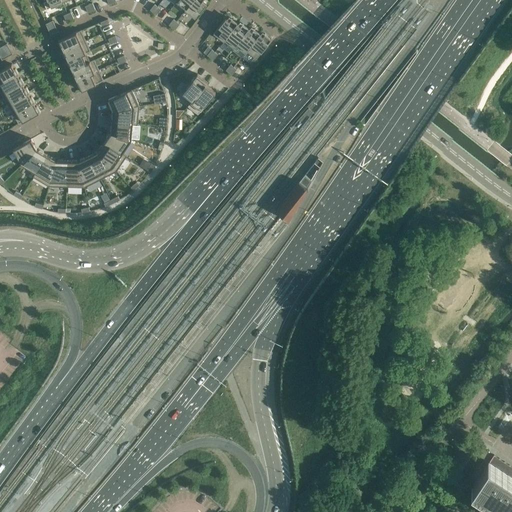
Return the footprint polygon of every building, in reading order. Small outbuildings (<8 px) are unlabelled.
[(48,0),(49,0),(44,2),(47,9),(51,8),(55,6),(55,8),(65,5),(63,2),(61,0),(48,0)] [(177,0),(176,2),(186,9),(193,0),(177,0)] [(186,9),(185,10),(195,18),(200,12),(207,3),(203,0),(193,0),(186,9)] [(223,40),(224,41),(238,23),(236,22),(236,21),(235,22),(232,19),(232,18),(231,18),(231,19),(230,21),(228,20),(228,19),(227,19),(226,18),(224,20),(223,21),(219,27),(218,27),(217,29),(214,32),(214,33),(215,34),(216,35),(217,35),(217,36),(219,37),(220,38),(221,39),(223,40)] [(46,24),(51,35),(58,31),(53,20),(46,24)] [(238,23),(224,41),(225,40),(226,41),(228,42),(228,43),(229,44),(229,43),(232,46),(234,47),(249,28),(247,27),(247,26),(247,27),(243,24),(243,23),(242,23),(242,24),(241,26),(239,25),(239,24),(238,23)] [(249,28),(234,47),(234,48),(236,45),(237,46),(239,48),(240,49),(243,51),(245,52),(260,33),(259,32),(258,32),(259,32),(258,31),(258,32),(254,29),(254,28),(254,29),(254,28),(253,29),(252,31),(250,30),(251,29),(250,29),(249,28)] [(68,35),(59,40),(60,42),(61,44),(60,44),(63,51),(64,51),(64,50),(86,40),(81,30),(68,35)] [(260,33),(245,52),(246,53),(247,51),(249,52),(249,51),(250,53),(251,54),(252,54),(254,56),(257,58),(272,39),(271,38),(270,37),(269,37),(266,34),(265,33),(265,34),(263,36),(262,35),(261,34),(260,33)] [(86,40),(64,50),(64,51),(66,54),(65,54),(68,61),(69,60),(86,52),(86,53),(91,51),(86,40)] [(0,47),(0,55),(2,60),(13,54),(7,43),(0,47)] [(86,52),(69,60),(70,64),(69,64),(72,71),(73,70),(90,62),(90,61),(86,53),(86,52)] [(90,62),(73,70),(75,73),(74,74),(77,81),(78,80),(77,79),(99,70),(94,59),(90,61),(90,62)] [(2,69),(0,70),(0,83),(18,74),(19,74),(15,67),(14,68),(13,66),(12,64),(2,69)] [(99,70),(77,79),(78,80),(79,83),(78,84),(81,89),(81,90),(83,90),(104,80),(99,70)] [(18,74),(0,83),(0,90),(2,95),(23,83),(23,84),(24,83),(21,77),(20,77),(18,74)] [(208,82),(198,74),(182,95),(192,103),(206,84),(208,82)] [(23,83),(2,95),(8,104),(28,92),(29,93),(30,92),(26,86),(25,87),(23,84),(23,83)] [(216,92),(206,84),(192,103),(189,105),(199,113),(201,110),(216,92)] [(132,89),(108,99),(113,110),(140,106),(132,89)] [(28,92),(8,104),(13,114),(34,102),(35,102),(32,95),(31,96),(29,93),(28,92)] [(34,102),(13,114),(19,124),(29,118),(39,112),(40,111),(40,110),(37,105),(36,105),(34,102)] [(113,110),(112,121),(133,124),(138,124),(139,108),(140,106),(113,110)] [(112,121),(111,132),(132,140),(133,124),(112,121)] [(111,132),(105,142),(123,153),(132,140),(111,132)] [(32,139),(13,149),(14,150),(22,164),(38,149),(32,139)] [(105,142),(99,151),(117,171),(123,162),(127,156),(127,155),(123,153),(105,142)] [(38,149),(22,164),(36,172),(47,155),(38,149)] [(99,151),(89,156),(101,179),(117,171),(99,151)] [(36,172),(33,176),(34,177),(49,186),(57,160),(47,155),(36,172)] [(89,156),(79,161),(85,187),(101,179),(89,156)] [(57,160),(49,186),(67,187),(68,161),(57,160)] [(68,161),(67,187),(70,187),(85,187),(79,161),(68,161)] [(289,221),(313,180),(305,174),(276,211),(289,221)] [(137,182),(131,187),(133,190),(139,185),(137,182)] [(494,468),(500,458),(494,455),(488,464),(494,468)] [(499,471),(505,462),(500,458),(494,468),(499,471)] [(504,475),(510,465),(505,462),(499,471),(504,475)] [(511,511),(511,480),(509,478),(504,475),(499,471),(494,468),(488,464),(472,487),(498,504),(497,506),(506,511),(509,511),(511,511)]
